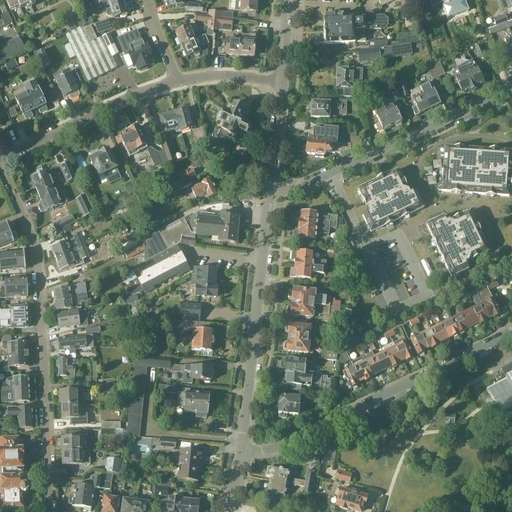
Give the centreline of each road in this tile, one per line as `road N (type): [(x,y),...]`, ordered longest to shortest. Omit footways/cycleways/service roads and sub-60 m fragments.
road 1 (residential): [(49,511),(39,262),(0,161)]
road 2 (residential): [(240,455),(274,450),(511,332)]
road 3 (secondary): [(240,455),(270,187)]
road 4 (residential): [(270,187),(297,189),(511,90)]
road 5 (residential): [(0,160),(177,80)]
